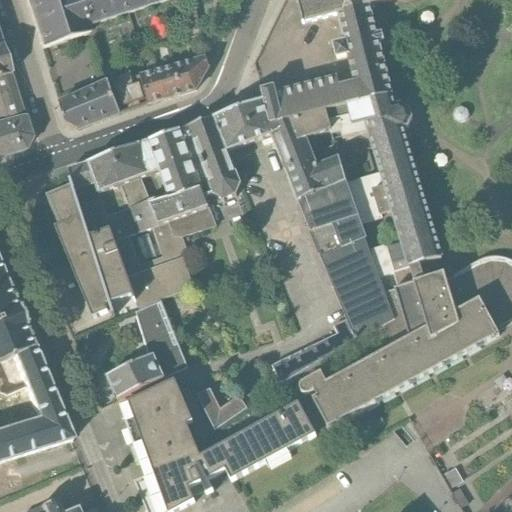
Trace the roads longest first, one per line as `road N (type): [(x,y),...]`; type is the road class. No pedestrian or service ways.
road 1 (residential): [(0,190),(123,511)]
road 2 (tertiary): [(60,157),(215,98),(254,0)]
road 3 (residential): [(8,0),(60,157)]
